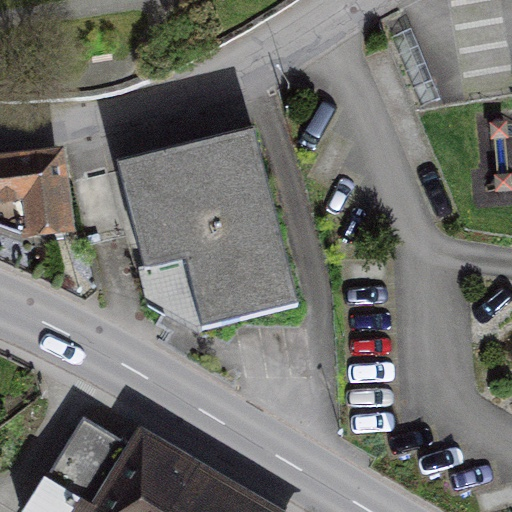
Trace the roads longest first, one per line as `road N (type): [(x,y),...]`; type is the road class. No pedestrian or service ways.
road 1 (secondary): [(0,302),(76,335),(373,511)]
road 2 (residential): [(308,27),(253,60),(137,102),(0,129)]
road 3 (residential): [(410,239),(434,384),(470,433),(511,449)]
road 4 (residential): [(308,27),(368,125),(410,239)]
